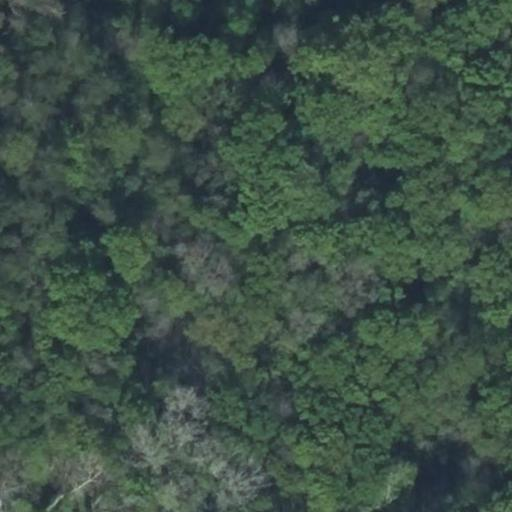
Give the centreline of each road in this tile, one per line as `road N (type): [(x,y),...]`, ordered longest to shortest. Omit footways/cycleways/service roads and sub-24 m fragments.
road 1 (track): [(511,435),(394,436),(162,493),(74,486),(0,459)]
road 2 (track): [(511,24),(315,58),(172,33),(94,0)]
